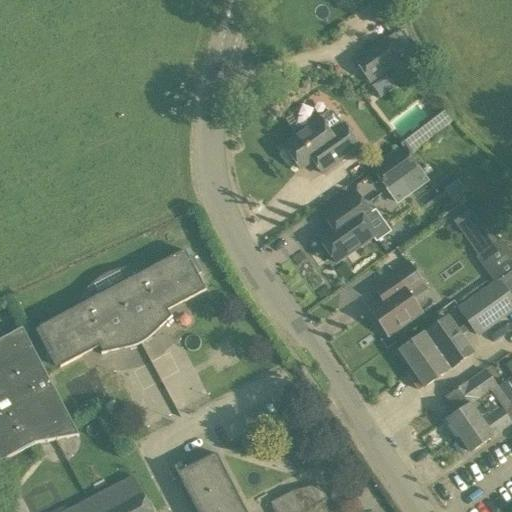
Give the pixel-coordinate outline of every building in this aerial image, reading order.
[(369,84),(401,61),(383,37),(352,60),(369,84)] [(341,124),(332,112),(328,111),(294,136),(295,137),(282,146),(299,170),(311,161),(322,176),(360,148),(342,123),(341,124)] [(428,182),(403,148),(371,171),(386,191),(400,181),(410,195),(428,182)] [(335,264),(375,235),(362,215),(368,211),(355,192),(321,216),(331,230),(318,239),(335,264)] [(479,222),(468,211),(456,220),(465,233),(479,222)] [(187,256),(184,250),(147,270),(143,264),(116,270),(110,272),(103,275),(100,277),(92,283),(82,292),(72,302),(75,308),(38,328),(41,334),(37,336),(42,345),(41,346),(46,355),(51,352),(59,368),(99,347),(100,354),(132,347),(140,344),(148,339),(171,317),(168,310),(205,290),(197,275),(202,272),(197,263),(196,264),(191,254),(187,256)] [(388,335),(420,313),(412,301),(427,290),(407,261),(383,278),(393,294),(371,310),(388,335)] [(511,268),(493,282),(456,308),(477,338),(511,312),(511,268)] [(423,389),(448,371),(474,353),(449,317),(398,353),(411,372),(406,375),(418,391),(422,387),(423,389)] [(4,339),(0,332),(0,462),(34,445),(78,437),(22,330),(4,339)] [(470,454),(493,439),(492,437),(511,423),(511,409),(484,370),(444,398),(457,416),(447,423),(460,440),(455,444),(464,456),(469,453),(470,454)] [(214,470),(206,462),(200,467),(187,474),(206,511),(343,511),(341,504),(331,506),(319,485),(291,491),(291,492),(269,503),(274,511),(245,511),(222,466),(214,470)] [(148,511),(132,480),(68,511),(148,511)]
